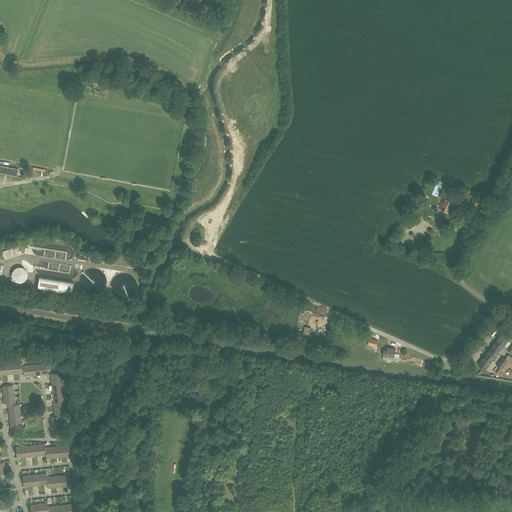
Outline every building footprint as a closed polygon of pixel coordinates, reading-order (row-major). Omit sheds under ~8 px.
[(191,2),(188,7),(194,10),(197,5),(191,2)] [(18,169),(0,165),(0,172),(17,176),(18,169)] [(456,197),(446,193),(440,207),(450,211),(456,197)] [(479,202),(473,200),(470,207),(476,209),(479,202)] [(40,254),(68,258),(71,257),(73,254),(74,251),(73,248),(70,246),(38,242),(35,244),(33,247),(33,250),(36,253),(40,254)] [(17,246),(2,252),(5,260),(20,254),(17,246)] [(79,250),(77,259),(88,260),(89,252),(79,250)] [(75,267),(70,265),(42,261),(37,263),(36,265),(35,268),(36,271),(40,275),(70,279),(74,278),(76,275),(77,271),(75,267)] [(15,265),(9,276),(22,282),(27,272),(15,265)] [(78,283),(79,287),(80,290),(83,293),(86,295),(89,296),(93,296),(97,296),(100,294),(103,292),(105,289),(106,285),(107,281),(106,278),(104,274),(102,272),(99,270),(95,268),(92,268),(88,269),(85,270),(82,273),(80,276),(79,279),(78,283)] [(134,296),(136,293),(137,290),(138,287),(137,283),(136,280),(134,277),(131,275),(128,274),(125,273),(122,273),(118,274),(115,276),(113,278),(111,281),(110,284),(110,287),(110,291),(111,294),(113,297),(116,299),(119,300),(122,301),(126,301),(129,300),(132,298),(134,296)] [(38,281),(38,285),(37,285),(37,288),(71,293),(73,282),(38,277),(38,281)] [(508,338),(502,333),(497,340),(503,345),(508,338)] [(370,337),(369,344),(378,346),(379,339),(370,337)] [(497,340),(492,347),(498,352),(503,345),(497,340)] [(395,347),(387,346),(387,351),(384,350),(383,357),(398,359),(399,353),(394,352),(395,347)] [(491,347),(479,363),(486,368),(499,352),(498,352),(492,347),(491,347)] [(503,356),(497,364),(501,367),(505,370),(510,364),(511,365),(511,364),(511,362),(506,358),(503,356)] [(24,377),(30,376),(29,365),(21,366),(22,373),(23,373),(24,377)] [(14,397),(4,398),(4,404),(8,403),(8,405),(15,404),(14,397)] [(51,416),(51,423),(62,422),(61,414),(54,415),(54,416),(51,416)]
